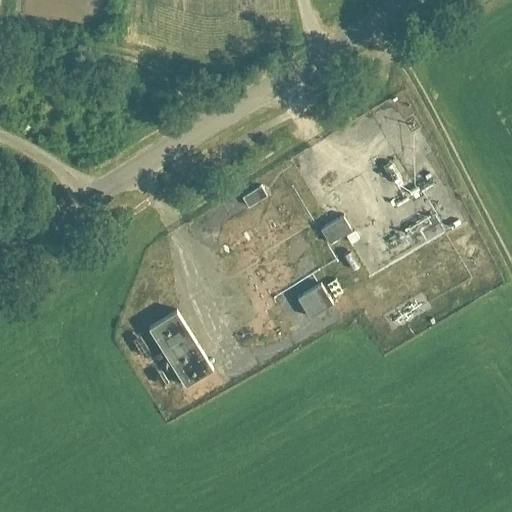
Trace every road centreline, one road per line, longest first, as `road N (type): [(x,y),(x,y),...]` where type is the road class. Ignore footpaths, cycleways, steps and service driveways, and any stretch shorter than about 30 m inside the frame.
road 1 (tertiary): [(407,0),(140,175),(0,255)]
road 2 (track): [(376,20),(511,271)]
road 3 (unknown): [(155,165),(0,125)]
